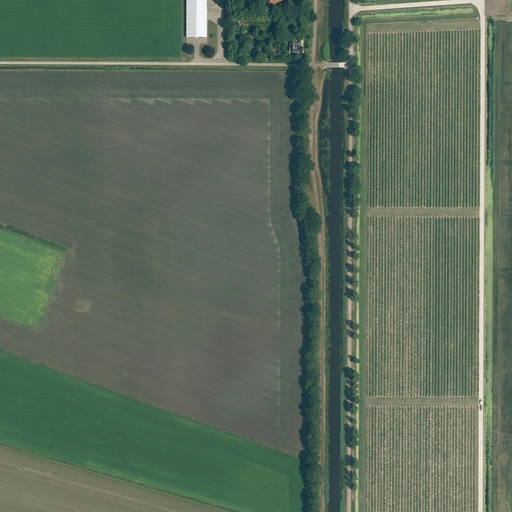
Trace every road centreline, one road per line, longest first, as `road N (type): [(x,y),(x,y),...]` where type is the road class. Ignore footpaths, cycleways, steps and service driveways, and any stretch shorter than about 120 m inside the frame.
road 1 (unknown): [(351,9),(482,6),(481,511)]
road 2 (track): [(315,0),(320,511)]
road 3 (track): [(349,511),(351,65)]
road 4 (unclassified): [(346,65),(0,63)]
